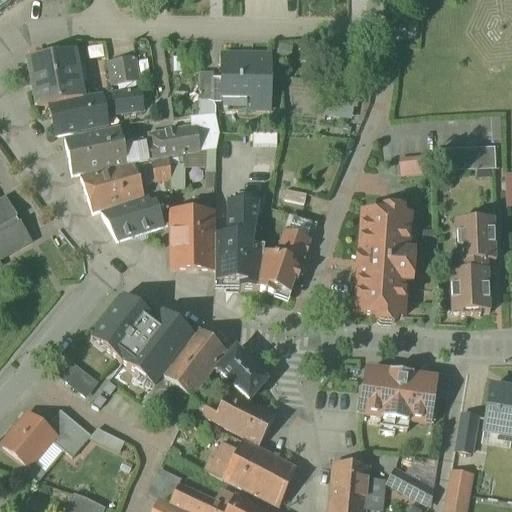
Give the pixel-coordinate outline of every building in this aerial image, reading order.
[(0,0),(0,14),(20,0),(0,0)] [(74,54),(28,63),(37,110),(83,101),(74,54)] [(270,59),(222,59),(221,97),(251,97),(251,112),(270,113),(270,59)] [(135,61),(109,66),(113,90),(139,85),(135,61)] [(213,76),(199,75),(199,105),(213,105),(213,76)] [(141,94),(102,99),(106,119),(143,114),(141,94)] [(102,99),(49,109),(55,140),(108,129),(106,119),(102,99)] [(216,117),(190,120),(191,131),(196,130),(200,155),(216,153),(219,137),(216,117)] [(501,121),(481,122),(482,144),(502,143),(501,121)] [(191,131),(148,138),(150,148),(124,153),(128,168),(200,155),(196,130),(191,131)] [(120,132),(64,144),(72,180),(128,168),(124,153),(123,145),(127,144),(125,133),(120,134),(120,132)] [(495,150),(433,153),(434,163),(434,175),(496,172),(495,150)] [(215,168),(183,168),(182,161),(169,163),(171,183),(171,192),(190,192),(215,192),(215,168)] [(169,163),(151,166),(154,186),(171,183),(169,163)] [(434,163),(400,167),(401,179),(434,175),(434,163)] [(151,166),(80,182),(93,218),(143,201),(154,186),(151,166)] [(511,176),(503,177),(503,209),(511,209),(511,176)] [(190,192),(171,192),(171,204),(190,205),(190,192)] [(283,204),(305,207),(306,196),(284,194),(283,204)] [(0,205),(0,263),(30,246),(5,202),(0,205)] [(143,205),(102,218),(117,245),(158,231),(169,227),(168,202),(150,208),(148,203),(143,205)] [(232,205),(216,204),(216,236),(232,235),(232,211),(232,205)] [(260,212),(232,211),(232,235),(236,236),(259,235),(260,212)] [(384,218),(378,218),(378,217),(377,217),(377,218),(373,217),(372,217),(371,217),(370,217),(365,217),(365,216),(363,216),(362,219),(363,219),(363,223),(362,223),(362,224),(363,225),(362,229),(362,231),(362,235),(361,235),(361,237),(362,237),(361,241),(361,243),(361,248),(361,247),(360,249),(361,249),(361,253),(360,253),(360,255),(360,259),(360,261),(359,261),(359,262),(358,271),(358,273),(359,273),(359,274),(359,278),(358,278),(358,280),(359,280),(358,284),(358,286),(358,291),(357,293),(358,293),(358,297),(357,297),(357,299),(358,299),(357,303),(357,305),(357,309),(356,309),(356,311),(357,311),(356,315),(356,317),(358,318),(358,317),(364,317),(364,318),(365,318),(366,318),(370,318),(371,319),(372,318),(377,318),(377,324),(394,326),(395,320),(400,320),(402,321),(403,318),(402,318),(402,315),(403,315),(403,313),(402,313),(403,309),(403,307),(403,303),(404,303),(404,302),(403,302),(404,297),(404,295),(404,292),(405,290),(404,290),(404,286),(405,286),(405,284),(410,284),(412,257),(407,256),(407,255),(407,254),(407,250),(408,249),(407,249),(407,245),(408,245),(408,243),(407,243),(408,239),(408,237),(408,233),(409,233),(409,232),(408,232),(409,227),(409,225),(409,222),(410,220),(407,219),(407,220),(402,220),(402,214),(384,212),(384,218)] [(212,217),(171,216),(171,273),(213,274),(212,217)] [(275,259),(263,255),(257,293),(275,299),(277,294),(290,299),(295,285),(297,286),(317,227),(289,219),(275,259)] [(484,221),(465,222),(465,234),(456,235),(457,266),(458,266),(458,276),(449,276),(451,308),(460,307),(461,320),(481,319),(480,316),(490,316),(488,274),(487,274),(487,265),(496,265),(494,223),(485,224),(484,221)] [(236,247),(216,246),(216,291),(252,293),(252,248),(258,248),(259,235),(236,236),(236,247)] [(123,298),(94,336),(109,347),(104,353),(122,366),(151,327),(147,323),(150,319),(123,298)] [(163,314),(122,366),(155,390),(162,380),(198,333),(163,314)] [(198,333),(162,380),(175,390),(190,402),(226,355),(198,333)] [(266,384),(236,352),(216,375),(218,377),(235,393),(249,405),(253,400),(265,412),(275,402),(266,385),(266,384)] [(50,377),(85,400),(96,384),(61,361),(50,377)] [(413,377),(389,374),(388,376),(366,373),(362,402),(364,402),(362,417),(380,419),(379,428),(395,430),(394,432),(406,434),(408,423),(426,426),(428,411),(431,412),(435,383),(412,380),(413,377)] [(235,393),(218,377),(215,380),(213,378),(209,384),(227,394),(228,391),(233,396),(235,393)] [(175,390),(162,380),(155,390),(149,398),(164,405),(175,390)] [(511,393),(491,390),(483,436),(485,436),(486,430),(511,434),(511,441),(511,440),(511,393)] [(275,420),(228,396),(220,411),(213,425),(259,449),(275,420)] [(220,411),(197,398),(190,413),(213,425),(220,411)] [(90,439),(60,414),(45,431),(54,439),(50,444),(72,461),(90,439)] [(28,418),(1,450),(27,471),(50,444),(54,439),(45,431),(28,418)] [(478,421),(461,418),(456,455),(471,457),(478,421)] [(177,439),(169,456),(176,460),(185,443),(177,439)] [(295,473),(242,445),(229,471),(223,483),(279,511),(295,473)] [(41,480),(60,456),(49,447),(30,471),(41,480)] [(225,487),(169,459),(162,473),(218,501),(225,487)] [(229,471),(214,463),(208,475),(223,483),(229,471)] [(369,470),(334,467),(330,504),(328,511),(380,511),(383,484),(367,483),(369,470)] [(431,494),(395,475),(389,487),(429,509),(431,494)] [(178,489),(159,479),(150,497),(169,506),(178,489)] [(185,511),(193,496),(178,489),(169,506),(182,511),(185,511)] [(465,511),(469,494),(449,491),(445,511),(465,511)] [(227,511),(228,511),(193,496),(185,511),(227,511)] [(104,511),(105,511),(85,502),(72,498),(65,511),(104,511)] [(259,511),(234,499),(228,511),(227,511),(259,511)] [(179,511),(160,503),(155,511),(179,511)]
